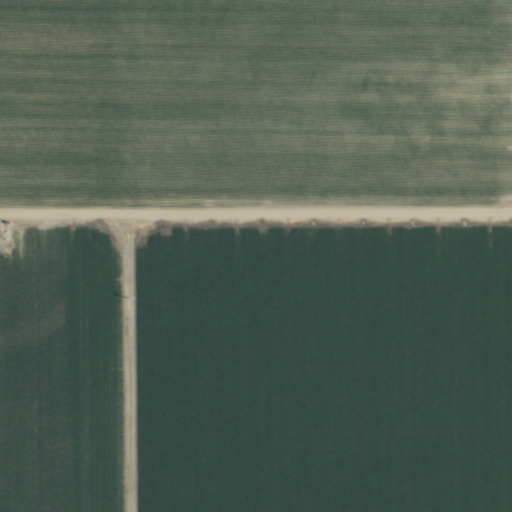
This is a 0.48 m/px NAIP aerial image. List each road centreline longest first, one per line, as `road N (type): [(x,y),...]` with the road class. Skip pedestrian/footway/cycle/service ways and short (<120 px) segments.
road 1 (track): [(0,214),(511,211)]
road 2 (track): [(127,214),(128,511)]
